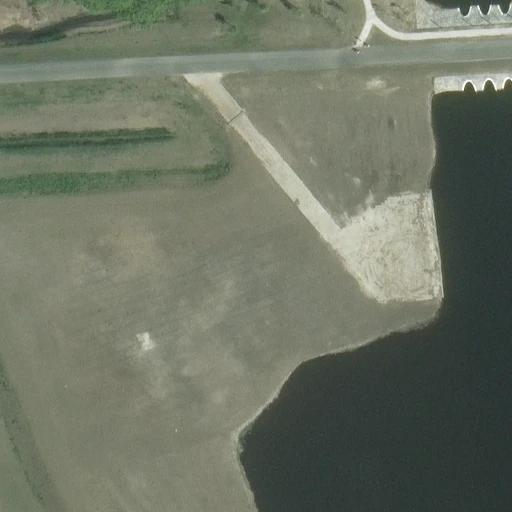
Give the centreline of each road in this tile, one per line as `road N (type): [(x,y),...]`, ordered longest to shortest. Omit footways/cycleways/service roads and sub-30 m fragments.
road 1 (unclassified): [(0,75),(511,48)]
road 2 (track): [(193,65),(358,258)]
